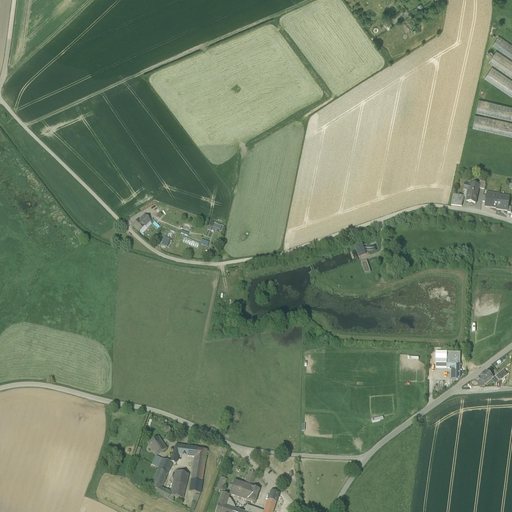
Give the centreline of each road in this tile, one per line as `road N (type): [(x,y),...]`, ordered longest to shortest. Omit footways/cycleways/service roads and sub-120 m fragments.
road 1 (unclassified): [(426,205),(280,257),(184,262),(154,253),(0,101)]
road 2 (track): [(25,126),(307,0)]
road 3 (unclassified): [(0,388),(43,384),(161,412),(232,447)]
road 4 (unclassified): [(366,457),(232,447)]
